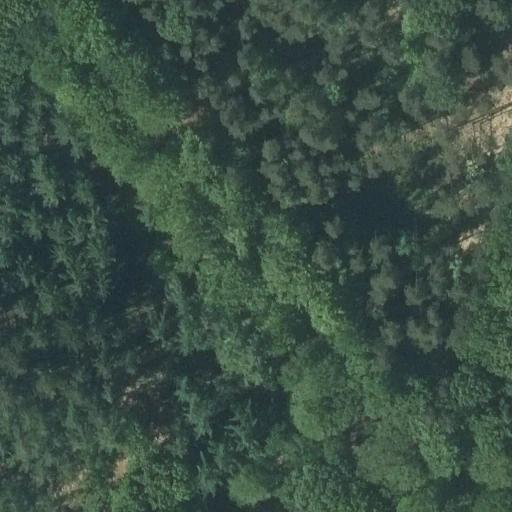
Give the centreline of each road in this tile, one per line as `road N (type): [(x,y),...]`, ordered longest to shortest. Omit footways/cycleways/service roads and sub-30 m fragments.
road 1 (track): [(65,0),(450,467)]
road 2 (track): [(511,281),(434,511)]
